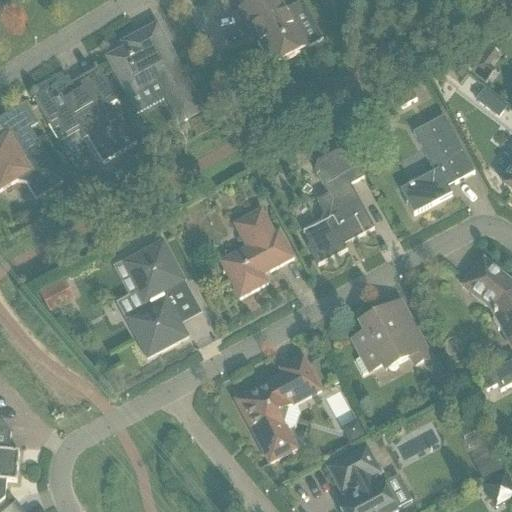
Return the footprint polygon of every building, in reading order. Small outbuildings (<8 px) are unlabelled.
[(262,0),(257,3),(239,12),(249,32),(253,30),(257,39),(273,68),(308,49),(322,41),(306,11),(291,18),(288,12),(285,14),(277,0),(262,0)] [(288,12),(291,18),(306,11),(302,4),(288,11),(288,12)] [(125,51),(107,61),(128,100),(137,116),(166,100),(180,125),(191,119),(203,113),(191,90),(163,38),(141,50),(138,44),(125,51)] [(472,56),(456,64),(485,86),(495,73),(489,69),(498,57),(487,48),(478,60),(472,56)] [(457,70),(453,75),(461,81),(465,76),(457,70)] [(67,80),(35,100),(51,126),(57,122),(66,137),(79,129),(81,132),(86,141),(87,140),(103,166),(137,146),(121,120),(117,122),(110,109),(118,104),(100,74),(73,90),(71,86),(67,80)] [(395,101),(400,111),(417,102),(411,92),(395,101)] [(484,93),(477,103),(499,120),(506,110),(484,93)] [(12,135),(0,142),(0,193),(16,184),(26,186),(36,202),(63,185),(31,132),(38,127),(26,105),(3,119),(12,135)] [(205,116),(189,125),(197,139),(213,131),(205,116)] [(452,182),(455,186),(475,175),(444,119),(413,135),(434,175),(400,193),(414,218),(452,198),(445,186),(452,182)] [(350,241),(352,244),(374,232),(351,188),(364,181),(347,149),(317,165),(315,172),(328,198),(317,204),(323,216),(320,225),(303,234),(310,248),(307,249),(318,269),(347,253),(343,245),(350,241)] [(146,153),(134,160),(139,168),(151,161),(146,153)] [(511,166),(510,170),(511,171),(511,176),(503,188),(511,194),(511,166)] [(64,190),(62,199),(67,206),(79,198),(71,186),(64,190)] [(268,271),(270,274),(294,261),(279,234),(274,236),(262,213),(246,221),(247,224),(236,231),(247,251),(236,257),(237,260),(222,268),(240,302),(264,289),(258,277),(268,271)] [(161,224),(152,228),(157,238),(166,234),(161,224)] [(169,298),(167,295),(185,285),(163,245),(123,266),(146,311),(126,322),(147,362),(188,340),(168,302),(169,298)] [(463,288),(462,289),(463,290),(470,296),(471,297),(484,307),(491,313),(495,319),(492,323),(497,333),(502,333),(511,351),(511,285),(484,263),(467,283),(463,288)] [(75,303),(64,282),(38,296),(49,317),(75,303)] [(366,337),(353,343),(362,359),(354,363),(363,378),(383,368),(395,361),(398,367),(411,360),(415,368),(429,360),(420,343),(411,325),(398,332),(388,313),(361,327),(366,337)] [(321,394),(316,383),(303,360),(280,373),(283,378),(268,386),(269,389),(257,395),(255,393),(235,404),(246,424),(248,423),(255,435),(253,436),(253,437),(255,436),(262,449),(260,450),(269,467),(297,451),(284,427),(289,411),(321,394)] [(511,364),(481,381),(486,392),(497,386),(501,394),(511,387),(511,364)] [(466,371),(454,377),(460,389),(472,383),(466,371)] [(446,379),(434,386),(440,399),(453,393),(446,379)] [(447,404),(444,410),(447,415),(454,417),(460,414),(462,408),(459,403),(453,401),(447,404)] [(0,422),(0,505),(5,501),(7,483),(17,484),(19,454),(9,453),(10,449),(7,448),(7,440),(10,441),(11,436),(0,422)] [(366,450),(345,462),(328,471),(342,497),(348,494),(352,503),(339,510),(340,511),(396,511),(383,487),(377,490),(373,481),(381,477),(366,450)] [(491,453),(472,464),(483,483),(503,472),(491,453)] [(505,477),(484,489),(490,499),(495,496),(496,496),(503,506),(511,500),(511,490),(506,480),(505,477)]
